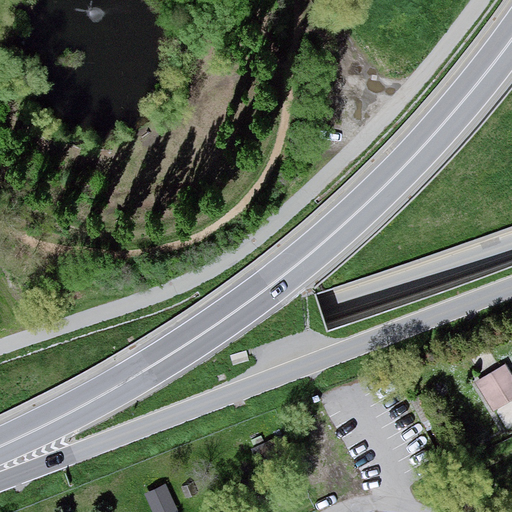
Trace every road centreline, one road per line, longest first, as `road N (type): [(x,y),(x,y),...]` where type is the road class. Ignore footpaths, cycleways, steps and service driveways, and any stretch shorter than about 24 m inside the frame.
road 1 (primary): [(0,445),(191,342),(331,238),(447,122),(511,40)]
road 2 (unclassified): [(487,0),(383,126),(247,254),(192,283),(0,348)]
road 3 (tertiary): [(0,481),(511,286)]
road 4 (tertiary): [(511,244),(322,316),(0,407)]
